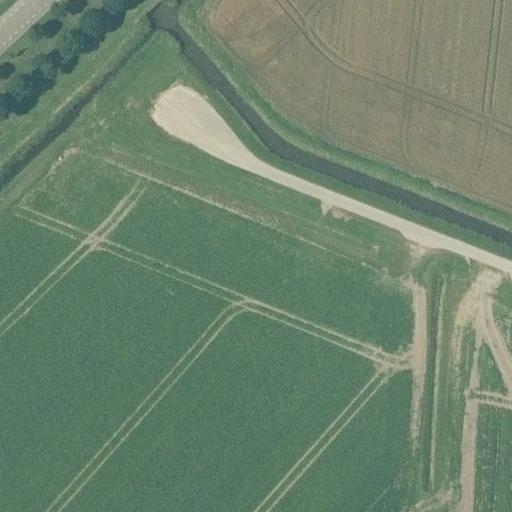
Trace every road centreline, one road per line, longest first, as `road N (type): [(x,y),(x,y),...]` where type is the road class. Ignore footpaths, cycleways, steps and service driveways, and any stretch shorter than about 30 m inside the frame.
road 1 (track): [(511,270),(249,166),(182,116)]
road 2 (track): [(77,153),(128,105),(151,103),(182,116)]
